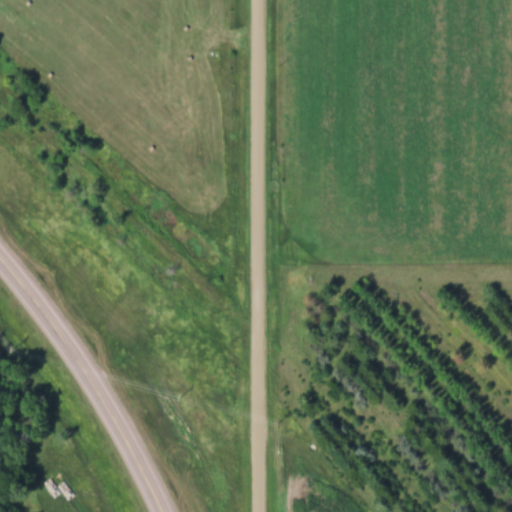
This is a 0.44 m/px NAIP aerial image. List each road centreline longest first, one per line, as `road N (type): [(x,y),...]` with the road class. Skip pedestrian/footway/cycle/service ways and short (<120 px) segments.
road 1 (residential): [(254,511),(255,0)]
road 2 (primary): [(164,511),(72,338),(0,241)]
